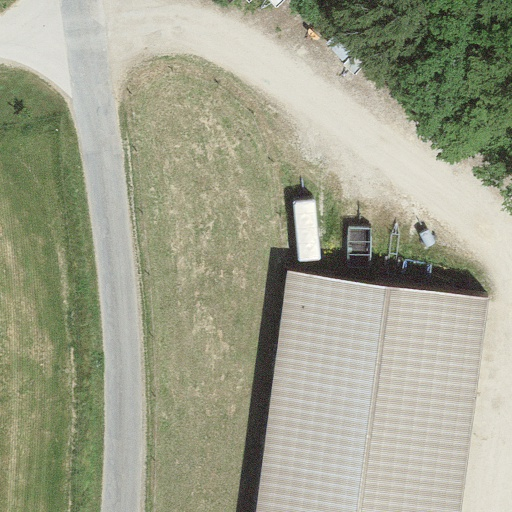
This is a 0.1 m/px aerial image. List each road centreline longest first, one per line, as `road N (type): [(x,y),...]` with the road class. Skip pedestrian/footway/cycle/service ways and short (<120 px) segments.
road 1 (track): [(511,266),(477,224),(264,62),(206,35),(84,33)]
road 2 (tertiary): [(84,33),(116,252),(123,511)]
